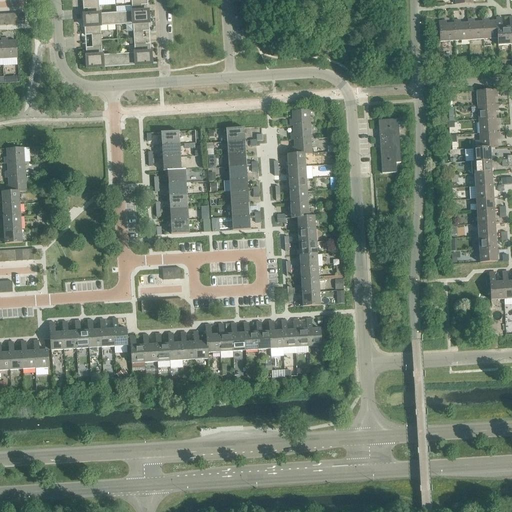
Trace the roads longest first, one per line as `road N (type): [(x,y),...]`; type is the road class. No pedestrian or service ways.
road 1 (unclassified): [(232,79),(325,73),(348,95),(366,363)]
road 2 (secondary): [(370,437),(143,453)]
road 3 (secondary): [(145,485),(371,470)]
road 4 (residential): [(188,259),(269,255),(270,285),(190,289)]
road 5 (residential): [(121,262),(109,86)]
road 6 (residential): [(0,301),(123,294),(121,262)]
road 7 (secondary): [(0,494),(145,485)]
road 8 (unclassified): [(366,363),(511,354)]
road 9 (secondary): [(143,453),(0,461)]
road 10 (secondary): [(511,429),(370,437)]
road 11 (secondary): [(371,470),(511,462)]
road 12 (unclassified): [(109,86),(232,79)]
road 13 (unclassified): [(54,0),(59,65),(71,80),(109,86)]
